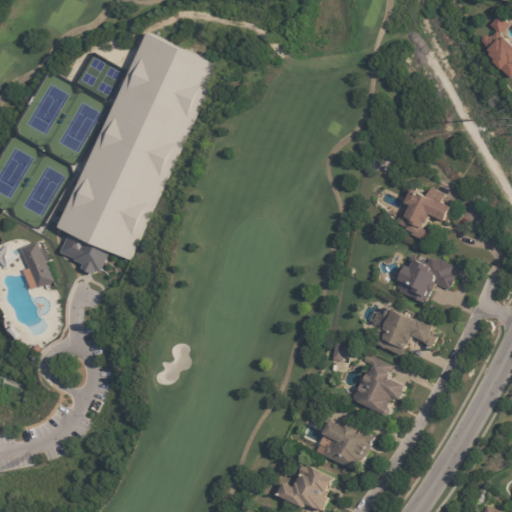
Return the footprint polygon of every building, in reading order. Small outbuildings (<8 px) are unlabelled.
[(511,78),(496,62),(497,60),(492,55),(494,53),(487,46),(487,45),(485,43),(484,41),(485,38),(486,37),(489,36),(492,37),(493,36),(494,37),(499,31),(506,38),(507,37),(511,42),(511,78)] [(133,256),(63,223),(154,33),(224,67),(133,256)] [(416,191),(420,193),(421,194),(442,203),(442,202),(456,209),(449,224),(431,216),(431,217),(433,218),(427,231),(436,235),(432,244),(414,236),(415,234),(407,231),(408,229),(400,224),(399,221),(402,215),(405,214),(409,215),(413,206),(408,204),(414,190),(416,191)] [(39,287),(23,247),(39,241),(55,280),(39,287)] [(456,268),(453,274),(459,277),(452,291),(439,285),(435,293),(431,292),(428,298),(429,299),(427,305),(400,293),(405,283),(401,281),(407,266),(412,269),(416,260),(423,263),(423,264),(428,266),(432,258),(441,262),(442,260),(456,267),(456,268)] [(391,309),(395,311),(395,312),(420,324),(421,322),(437,329),(435,334),(441,336),(436,349),(426,345),(427,343),(416,338),(412,347),(410,346),(408,351),(407,350),(403,358),(379,346),(382,338),(379,336),(383,327),(386,329),(390,321),(385,319),(390,308),(391,309)] [(345,346),(345,348),(348,348),(346,363),(335,361),(337,347),(338,343),(345,344),(345,346)] [(407,388),(409,389),(406,394),(407,394),(403,402),(397,399),(392,409),(394,410),(395,414),(393,417),(389,418),(354,401),(363,382),(365,383),(368,375),(370,376),(375,366),(393,375),(391,380),(407,388)] [(437,411),(438,412),(439,410),(441,411),(440,413),(441,414),(437,419),(433,417),(437,411)] [(362,432),(376,439),(360,474),(327,458),(326,453),(329,449),(322,445),(327,437),(325,436),(331,422),(346,430),(348,426),(362,432)] [(333,487),(330,495),(328,494),(326,498),(332,501),(326,511),(322,511),(310,506),(308,511),(280,498),(287,485),(297,489),(303,476),(302,476),(307,465),(337,479),(333,487)]
